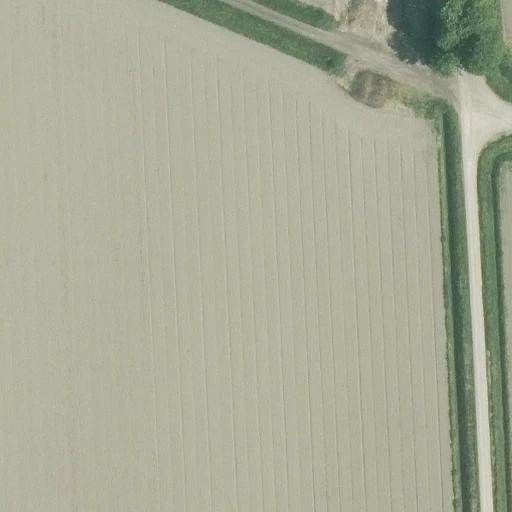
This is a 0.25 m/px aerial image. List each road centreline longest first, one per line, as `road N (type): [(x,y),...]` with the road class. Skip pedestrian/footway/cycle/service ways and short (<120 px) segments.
road 1 (unclassified): [(483,511),(465,97)]
road 2 (track): [(234,0),(465,97)]
